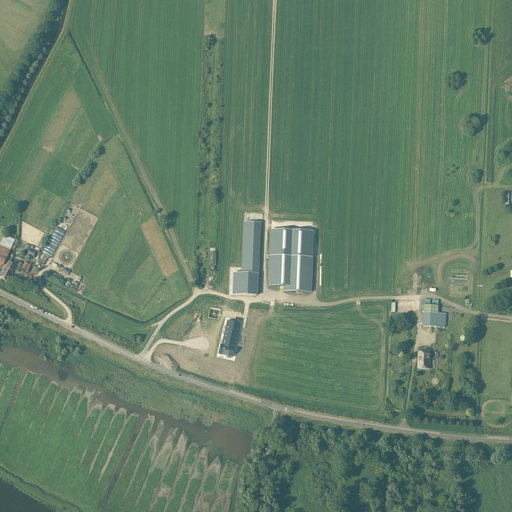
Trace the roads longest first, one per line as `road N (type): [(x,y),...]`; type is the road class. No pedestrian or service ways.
road 1 (tertiary): [(275,407),(165,370),(0,293)]
road 2 (tertiary): [(275,407),(511,439)]
road 3 (track): [(265,226),(274,0)]
